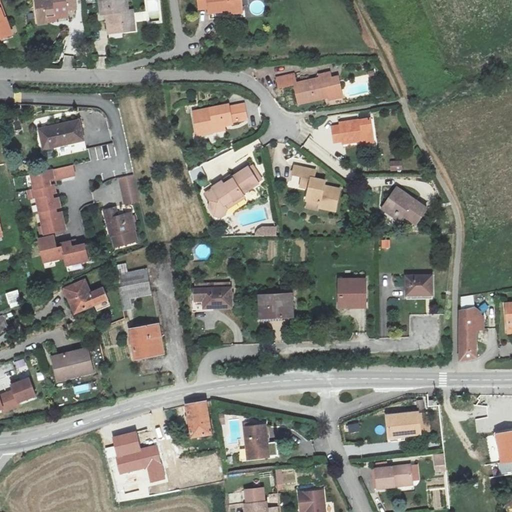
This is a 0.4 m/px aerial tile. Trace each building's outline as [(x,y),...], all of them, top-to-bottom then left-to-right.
[(46,17),(69,14),(68,10),(75,9),(73,0),(33,0),(37,25),(47,24),(46,17)] [(106,13),(110,37),(123,35),(123,29),(136,28),(133,8),(129,8),(127,0),(100,0),(102,13),(106,13)] [(207,13),(243,10),(241,0),(197,0),(198,8),(207,8),(207,13)] [(0,6),(0,39),(12,34),(0,6)] [(334,73),(325,75),(326,79),(322,80),(299,85),(296,75),(279,79),(281,89),(297,85),(302,105),(333,98),(331,90),(337,89),(334,73)] [(225,129),(224,125),(232,123),(232,121),(248,118),(245,103),(229,106),(229,104),(192,111),(197,134),(225,129)] [(343,143),(360,141),(374,139),(371,119),(340,123),(341,125),(332,126),(334,141),(343,140),(343,143)] [(79,120),(38,131),(43,151),(84,140),(79,120)] [(391,158),(391,167),(401,167),(401,158),(391,158)] [(73,165),(53,170),(55,179),(56,180),(64,178),(76,175),(73,165)] [(247,176),(252,173),(248,166),(243,170),(247,176)] [(336,210),(340,189),(324,186),(325,181),(314,178),(315,170),(295,166),(293,174),(303,176),(301,186),(309,187),(307,201),(320,203),(320,207),(336,210)] [(53,170),(32,176),(36,191),(52,187),(50,181),(55,179),(53,170)] [(247,176),(243,170),(227,180),(227,181),(219,186),(217,183),(207,190),(218,208),(229,201),(230,204),(239,198),(238,195),(254,185),(253,184),(258,182),(252,173),(247,176)] [(134,174),(119,178),(124,196),(139,192),(134,174)] [(36,191),(30,192),(32,201),(38,199),(42,213),(58,209),(63,207),(61,198),(55,200),(54,195),(58,194),(56,186),(52,187),(36,191)] [(397,187),(382,208),(399,219),(403,214),(417,224),(427,208),(397,187)] [(139,192),(124,196),(126,202),(140,198),(139,192)] [(231,206),(230,204),(229,201),(218,208),(220,212),(231,206)] [(58,209),(42,213),(46,227),(42,228),(44,237),(69,230),(64,212),(59,214),(58,209)] [(114,209),(105,211),(107,220),(111,220),(115,235),(111,236),(115,248),(137,243),(134,232),(135,232),(131,216),(117,220),(114,209)] [(52,237),(36,241),(42,263),(63,258),(61,248),(55,249),(52,237)] [(60,244),(61,248),(63,258),(65,266),(87,260),(83,244),(71,247),(69,242),(60,244)] [(120,302),(149,296),(144,270),(115,276),(120,302)] [(405,274),(405,294),(431,294),(431,274),(405,274)] [(337,280),(337,309),(364,308),(364,280),(337,280)] [(102,289),(90,294),(84,281),(64,290),(75,313),(95,305),(107,299),(102,289)] [(227,285),(194,285),(194,310),(232,310),(232,291),(227,291),(227,285)] [(295,285),(258,286),(258,293),(259,293),(259,318),(292,317),(291,292),(295,292),(295,285)] [(11,308),(23,304),(18,289),(6,293),(11,308)] [(461,308),(461,358),(478,357),(476,331),(484,329),(484,316),(482,316),(481,310),(475,305),(461,308)] [(0,334),(1,334),(1,332),(9,330),(4,316),(0,317),(0,334)] [(131,330),(137,360),(165,353),(158,323),(131,330)] [(52,358),(58,382),(95,373),(89,348),(52,358)] [(12,383),(13,385),(12,386),(14,391),(6,394),(12,409),(20,406),(19,403),(36,396),(30,379),(21,382),(20,380),(12,383)] [(76,394),(91,391),(90,383),(74,386),(76,394)] [(0,409),(2,409),(3,412),(12,409),(6,394),(0,396),(0,409)] [(206,400),(187,404),(193,437),(213,434),(206,400)] [(388,415),(390,440),(406,438),(406,436),(414,435),(413,432),(421,432),(419,411),(388,415)] [(246,427),(249,460),(270,458),(267,425),(246,427)] [(495,463),(497,473),(511,470),(511,431),(497,433),(501,462),(495,463)] [(121,473),(148,467),(152,481),(164,478),(156,446),(140,450),(136,432),(112,438),(114,447),(106,449),(108,458),(116,456),(121,473)] [(445,473),(446,454),(435,454),(434,472),(445,473)] [(378,489),(396,488),(395,482),(413,480),(412,465),(376,468),(378,489)] [(130,480),(115,483),(119,502),(134,499),(130,480)] [(245,489),(246,503),(264,502),(262,488),(245,489)] [(298,494),(300,510),(305,510),(305,511),(325,511),(324,492),(298,494)] [(429,496),(430,504),(442,502),(441,494),(429,496)] [(246,503),(246,511),(268,511),(267,501),(264,502),(246,503)]
